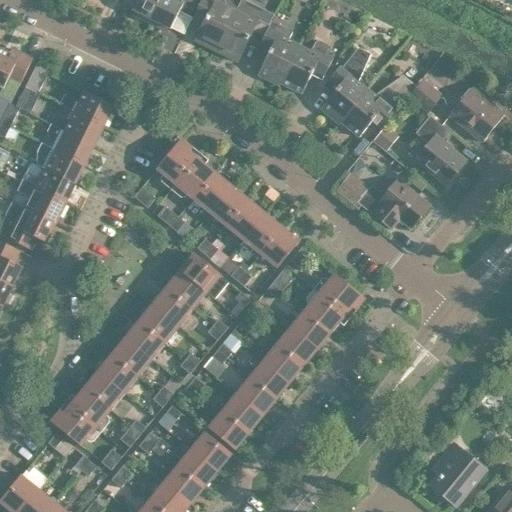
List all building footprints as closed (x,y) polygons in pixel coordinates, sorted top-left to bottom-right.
[(149,22),(159,0),(135,0),(131,8),(134,10),(132,14),(149,22)] [(159,0),(149,22),(165,30),(167,26),(170,28),(179,9),(189,14),(196,0),(159,0)] [(194,40),(215,50),(236,7),(223,1),(223,0),(199,0),(193,13),(205,18),(194,40)] [(239,0),(236,7),(215,50),(236,60),(251,29),(262,35),(273,13),(254,4),(246,0),(239,0)] [(278,84),(298,44),(287,39),(292,31),(270,20),(259,43),(269,48),(257,74),(259,75),(260,72),(279,82),(278,84)] [(298,44),(278,84),(279,85),(280,82),(301,93),(312,69),(323,75),(335,52),(313,41),(309,50),(298,44)] [(337,122),(338,123),(366,88),(356,80),(370,50),(359,45),(343,64),(341,62),(325,82),(334,89),(319,108),(322,109),(323,107),(339,120),(337,122)] [(9,52),(0,47),(0,85),(2,86),(0,90),(0,96),(9,101),(31,57),(11,47),(9,52)] [(37,92),(47,72),(50,65),(38,59),(24,86),(35,91),(37,92)] [(366,88),(338,123),(340,121),(358,136),(373,118),(382,126),(416,84),(404,74),(381,89),(375,96),(366,88)] [(407,96),(427,112),(441,95),(422,79),(407,96)] [(461,99),(448,114),(480,141),(493,126),(504,113),(481,94),(483,92),(473,84),(460,99),(461,99)] [(24,86),(15,104),(29,111),(38,93),(37,92),(35,91),(24,86)] [(113,105),(83,90),(77,102),(63,95),(59,103),(103,125),(113,105)] [(9,103),(0,121),(0,122),(9,127),(18,107),(9,103)] [(69,119),(64,129),(94,144),(103,125),(59,103),(55,112),(69,119)] [(466,160),(451,147),(451,146),(445,141),(451,133),(429,114),(414,132),(427,143),(414,159),(445,184),(466,160)] [(9,127),(0,122),(0,134),(4,137),(9,127)] [(49,146),(84,164),(94,144),(64,129),(50,123),(46,130),(51,142),(49,146)] [(384,126),(373,139),(383,147),(394,134),(384,126)] [(36,164),(44,168),(74,183),(84,164),(49,146),(40,142),(36,149),(36,164)] [(178,142),(156,168),(174,183),(196,157),(178,142)] [(196,157),(174,183),(192,198),(214,171),(196,157)] [(21,181),(65,202),(74,183),(44,168),(39,179),(25,172),(21,181)] [(214,171),(192,198),(208,212),(230,185),(214,171)] [(357,201),(390,228),(392,227),(384,220),(391,212),(410,228),(429,204),(397,178),(383,195),(371,185),(357,201)] [(25,207),(55,222),(65,202),(21,181),(17,189),(31,196),(25,207)] [(230,185),(208,212),(225,225),(247,198),(230,185)] [(133,196),(140,201),(148,191),(141,186),(133,196)] [(269,186),(263,193),(272,200),(278,193),(269,186)] [(148,191),(140,201),(146,207),(155,197),(148,191)] [(225,225),(242,239),(264,212),(247,198),(225,225)] [(55,222),(25,207),(11,200),(0,222),(0,233),(31,249),(37,237),(45,242),(55,222)] [(156,215),(162,220),(171,210),(164,205),(156,215)] [(162,220),(169,225),(177,215),(171,210),(162,220)] [(242,239),(259,253),(281,226),(264,212),(242,239)] [(169,225),(176,231),(184,221),(177,215),(169,225)] [(276,267),(298,240),(281,226),(259,253),(276,267)] [(196,247),(203,253),(211,243),(204,237),(196,247)] [(215,237),(211,243),(217,248),(222,243),(215,237)] [(0,280),(11,286),(21,266),(12,261),(18,250),(0,240),(0,280)] [(203,253),(209,258),(217,248),(211,243),(203,253)] [(310,254),(300,246),(295,253),(305,261),(310,254)] [(193,253),(179,270),(206,292),(213,298),(227,281),(220,274),(193,253)] [(305,261),(295,253),(289,259),(299,267),(305,261)] [(229,275),(236,280),(244,270),(238,265),(229,275)] [(276,276),(286,284),(291,277),(282,269),(276,276)] [(179,270),(165,286),(192,308),(206,292),(179,270)] [(236,280),(243,286),(251,276),(244,270),(236,280)] [(360,295),(333,273),(318,291),(345,314),(360,295)] [(271,282),(280,291),(286,284),(276,276),(271,282)] [(0,304),(2,305),(11,286),(0,280),(0,304)] [(265,289),(275,297),(280,291),(271,282),(265,289)] [(165,286),(151,303),(178,325),(192,308),(165,286)] [(234,298),(244,306),(249,300),(239,291),(234,298)] [(345,314),(318,291),(304,309),(330,331),(345,314)] [(151,303),(138,320),(165,342),(178,325),(151,303)] [(330,331),(304,309),(290,326),(317,348),(330,331)] [(242,318),(251,326),(257,320),(247,312),(242,318)] [(212,325),(222,333),(227,326),(217,318),(212,325)] [(236,324),(246,332),(251,326),(242,318),(236,324)] [(138,320),(124,337),(151,358),(165,342),(138,320)] [(206,331),(216,340),(222,333),(212,325),(206,331)] [(317,348),(290,326),(276,343),(303,365),(317,348)] [(124,337),(110,353),(137,375),(151,358),(124,337)] [(303,365),(276,343),(263,359),(289,381),(303,365)] [(230,352),(220,344),(215,350),(225,359),(230,352)] [(210,357),(220,365),(225,359),(215,350),(210,357)] [(190,352),(184,358),(194,366),(200,360),(190,352)] [(110,353),(97,370),(124,392),(137,375),(110,353)] [(179,365),(189,373),(194,366),(184,358),(179,365)] [(289,381),(263,359),(249,376),(276,398),(289,381)] [(97,370),(83,387),(110,409),(124,392),(97,370)] [(276,398),(249,376),(235,393),(262,415),(276,398)] [(193,377),(188,383),(198,391),(203,385),(193,377)] [(183,389),(193,397),(198,391),(188,383),(183,389)] [(162,385),(157,392),(167,400),(172,393),(162,385)] [(83,387),(69,404),(95,426),(110,409),(83,387)] [(152,398),(161,406),(167,400),(157,392),(152,398)] [(262,415),(235,393),(222,409),(248,431),(262,415)] [(95,426),(69,404),(54,423),(80,445),(95,426)] [(165,411),(175,419),(181,412),(171,404),(165,411)] [(248,431),(222,409),(207,427),(234,449),(248,431)] [(130,425),(140,433),(145,427),(135,418),(130,425)] [(140,433),(130,425),(125,431),(135,439),(140,433)] [(135,439),(125,431),(119,438),(129,446),(135,439)] [(190,449),(216,470),(230,453),(204,431),(190,449)] [(62,438),(55,432),(47,442),(54,447),(62,438)] [(148,432),(143,438),(153,447),(158,440),(148,432)] [(489,463),(498,471),(511,453),(511,443),(504,437),(485,460),(488,462),(483,469),(453,444),(432,468),(439,473),(430,484),(455,504),(489,463)] [(138,445),(147,453),(153,447),(143,438),(138,445)] [(111,448),(106,455),(115,463),(121,456),(111,448)] [(68,459),(80,469),(88,459),(76,449),(68,459)] [(176,465),(203,487),(216,470),(190,449),(176,465)] [(100,461),(110,469),(115,463),(106,455),(100,461)] [(88,459),(80,469),(87,475),(96,465),(88,459)] [(121,465),(116,472),(126,480),(131,473),(121,465)] [(162,482),(189,504),(203,487),(176,465),(162,482)] [(110,478),(120,487),(126,480),(116,472),(110,478)] [(20,474),(0,498),(0,502),(12,511),(18,511),(38,488),(20,474)] [(149,499),(164,511),(182,511),(189,504),(162,482),(149,499)] [(486,511),(511,511),(511,488),(508,486),(486,511)] [(18,511),(46,511),(54,502),(38,488),(18,511)] [(89,504),(97,511),(99,511),(104,507),(94,499),(89,504)] [(137,511),(164,511),(149,499),(137,511)] [(46,511),(66,511),(54,502),(46,511)]
